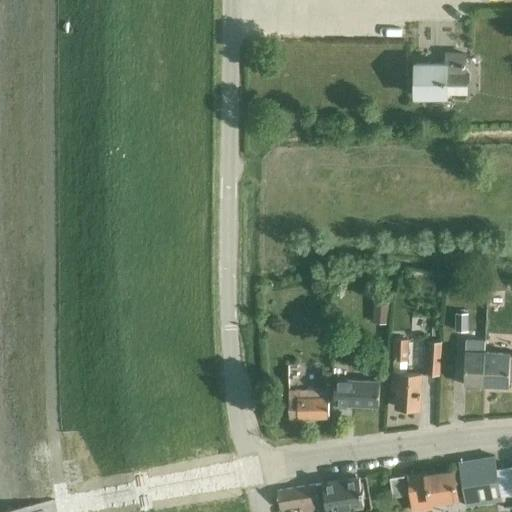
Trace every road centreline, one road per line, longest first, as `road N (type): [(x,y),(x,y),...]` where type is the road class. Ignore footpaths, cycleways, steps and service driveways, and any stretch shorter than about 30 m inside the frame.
road 1 (tertiary): [(251,468),(229,331),(230,0)]
road 2 (tertiary): [(251,468),(511,432)]
